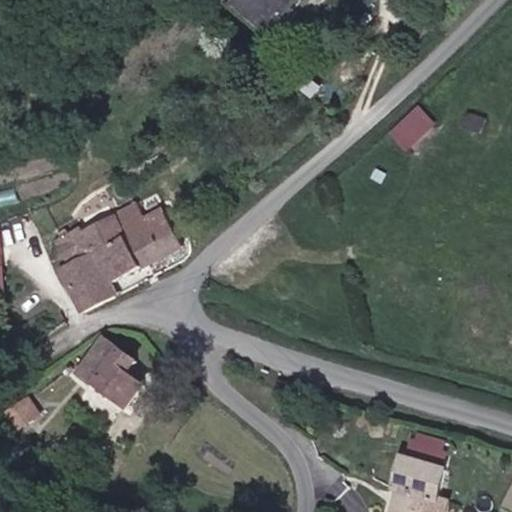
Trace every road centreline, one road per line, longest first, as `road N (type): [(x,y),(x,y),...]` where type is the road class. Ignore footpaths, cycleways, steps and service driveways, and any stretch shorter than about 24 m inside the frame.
road 1 (unclassified): [(503,0),(445,63),(287,194),(194,288)]
road 2 (unclassified): [(194,288),(202,318),(242,345),(511,425)]
road 3 (unclassified): [(311,511),(310,476),(299,456),(221,385),(159,300)]
road 4 (residential): [(159,300),(101,319),(36,365),(0,371)]
